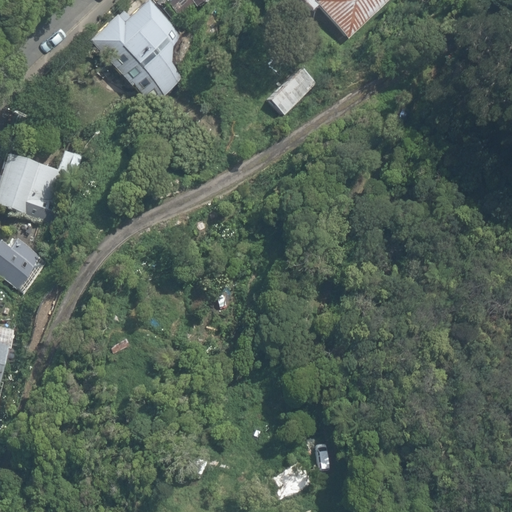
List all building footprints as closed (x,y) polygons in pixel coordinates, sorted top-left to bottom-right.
[(165,0),(163,2),(176,17),(185,9),(189,13),(203,0),(165,0)] [(313,8),(344,41),(388,0),(292,0),(306,14),(313,8)] [(109,10),(79,42),(148,106),(191,59),(173,42),(180,34),(145,1),(124,24),(109,10)] [(266,102),(285,118),(315,84),(297,68),(266,102)] [(91,161),(109,142),(100,133),(82,152),(91,161)] [(0,161),(0,207),(43,220),(44,216),(55,220),(58,209),(52,207),(63,171),(3,153),(0,161)] [(79,167),(81,156),(70,155),(69,165),(79,167)] [(54,166),(64,170),(68,160),(58,156),(54,166)] [(0,277),(18,291),(40,262),(13,242),(10,247),(0,239),(0,277)] [(0,391),(2,381),(0,380),(0,377),(6,349),(8,350),(12,332),(0,329),(0,391)]
